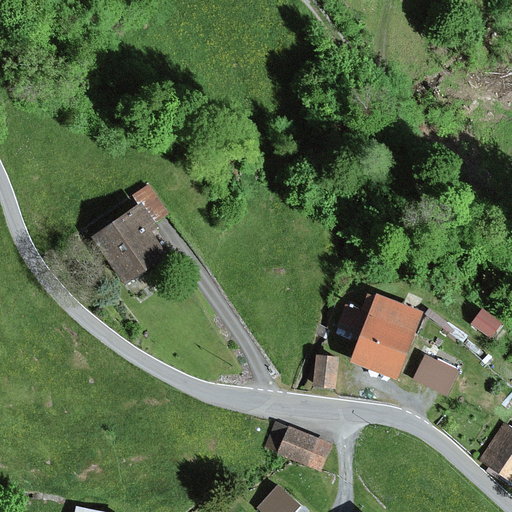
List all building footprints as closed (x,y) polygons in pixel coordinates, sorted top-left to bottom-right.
[(133,196),(139,203),(153,225),(168,215),(148,186),(133,196)] [(139,203),(89,236),(123,287),(128,284),(134,293),(171,269),(149,233),(156,229),(153,225),(139,203)] [(421,315),(374,296),(368,313),(357,339),(348,364),(394,382),(421,315)] [(357,339),(368,313),(346,304),(335,330),(357,339)] [(425,356),(413,380),(446,397),(458,372),(425,356)] [(338,361),(316,359),(313,388),(335,391),(338,361)] [(278,456),(289,430),(275,424),(264,450),(278,456)] [(511,431),(503,425),(477,464),(511,488),(511,431)] [(329,445),(289,429),(278,456),(318,472),(329,445)] [(293,511),(298,507),(277,488),(258,510),(260,511),(293,511)]
